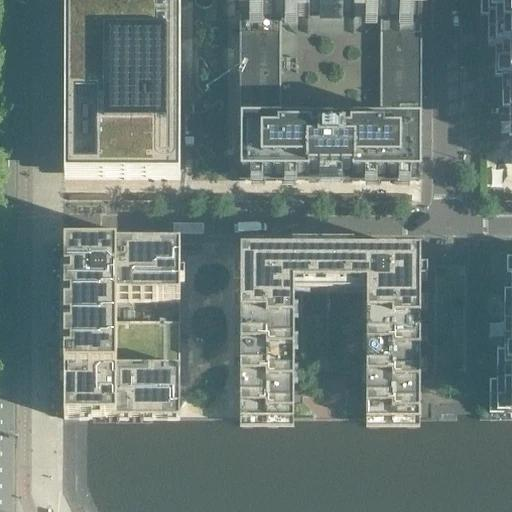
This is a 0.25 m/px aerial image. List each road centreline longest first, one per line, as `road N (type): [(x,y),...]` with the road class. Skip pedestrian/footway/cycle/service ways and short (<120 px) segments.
road 1 (secondary): [(1,511),(2,0)]
road 2 (residential): [(449,226),(64,223)]
road 3 (residential): [(449,0),(449,226)]
